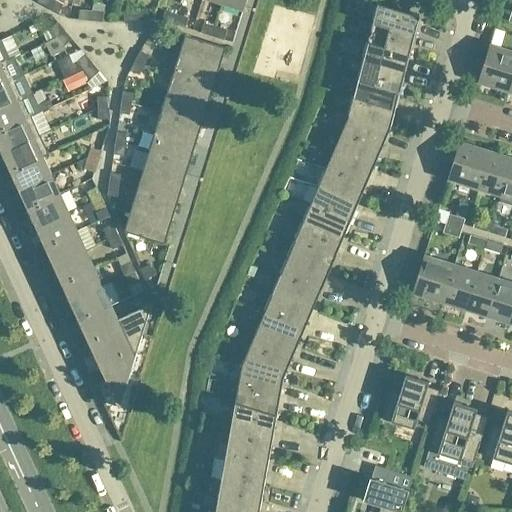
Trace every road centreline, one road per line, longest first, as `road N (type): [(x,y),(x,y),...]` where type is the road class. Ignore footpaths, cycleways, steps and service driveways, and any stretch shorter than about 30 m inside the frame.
road 1 (residential): [(125,511),(0,236)]
road 2 (residential): [(376,320),(442,104)]
road 3 (residential): [(315,511),(376,320)]
road 4 (residential): [(511,363),(376,320)]
